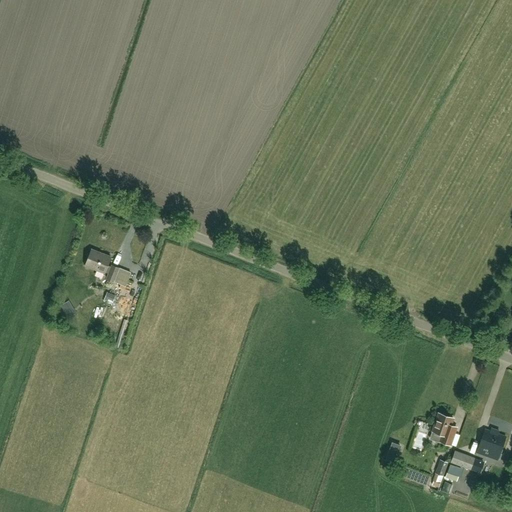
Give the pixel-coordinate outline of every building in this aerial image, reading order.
[(106,277),(114,279),(119,266),(112,264),(111,265),(108,264),(111,255),(102,252),(101,254),(91,250),(85,264),(104,271),(105,270),(108,271),(106,277)] [(113,303),(115,295),(116,294),(112,292),(111,293),(107,292),(104,299),(113,303)] [(64,309),(66,316),(76,313),(74,306),(64,309)] [(457,424),(451,422),(453,416),(439,411),(433,429),(443,433),(441,439),(451,443),(455,430),(457,424)] [(476,450),(495,459),(505,435),(496,431),(496,430),(491,427),(490,429),(485,427),(476,450)] [(424,447),(425,431),(416,431),(416,447),(424,447)] [(471,469),(475,458),(456,450),(452,462),(471,469)] [(448,463),(440,460),(435,473),(437,474),(434,481),(432,485),(439,487),(441,483),(440,482),(442,476),(443,476),(448,463)] [(506,494),(470,483),(472,474),(459,470),(454,488),(462,490),(462,491),(507,504),(509,498),(505,497),(506,494)]
